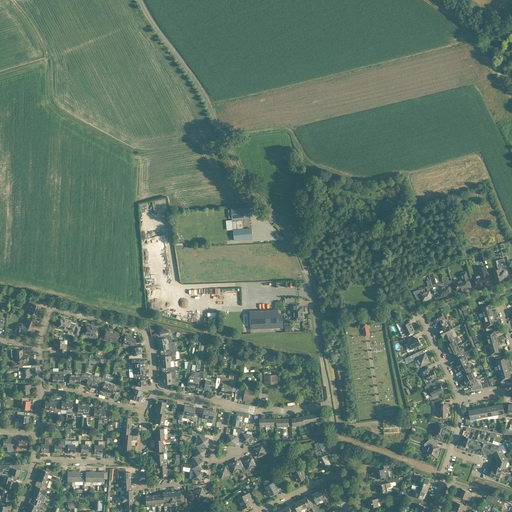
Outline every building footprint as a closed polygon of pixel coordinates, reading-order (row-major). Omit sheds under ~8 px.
[(231,210),(228,210),(229,217),(232,217),(232,219),(233,230),(234,240),(252,238),(252,229),(243,229),(243,226),(244,226),(244,222),(242,222),(242,218),(250,218),(250,208),(231,210)] [(481,262),(487,260),(485,252),(478,253),(481,262)] [(501,281),(502,280),(501,280),(503,279),(503,278),(507,277),(505,271),(507,271),(504,258),(496,261),(498,269),(493,271),(496,281),(498,281),(498,282),(501,281)] [(481,275),(474,277),(477,286),(478,286),(479,286),(479,287),(483,286),(483,285),(484,285),(490,283),(490,281),(488,273),(487,273),(485,267),(479,268),(481,275)] [(468,279),(466,272),(461,273),(463,280),(460,280),(460,281),(455,282),(457,291),(459,291),(459,292),(465,290),(465,289),(471,287),(468,279)] [(439,284),(436,285),(438,294),(439,297),(442,296),(451,294),(450,290),(451,290),(449,285),(447,277),(443,278),(444,283),(439,284)] [(419,290),(413,292),(415,295),(417,300),(422,299),(422,300),(421,300),(422,301),(422,302),(424,301),(424,302),(427,301),(432,299),(430,291),(427,291),(420,293),(419,290)] [(37,317),(41,307),(37,306),(39,301),(34,300),(30,299),(29,303),(31,303),(30,307),(28,314),(32,315),(37,317)] [(479,311),(478,312),(492,308),(491,308),(491,306),(492,306),(491,303),(490,303),(490,302),(486,303),(485,300),(478,302),(479,305),(481,305),(482,308),(479,309),(479,311)] [(294,303),(291,303),(292,312),(296,312),(296,316),(294,316),(294,321),(299,320),(303,319),(303,314),(302,314),(302,306),(300,306),(300,303),(294,303)] [(492,308),(478,312),(478,314),(483,313),(484,316),(494,314),(493,310),(492,310),(491,308),(492,308)] [(278,310),(250,311),(251,329),(283,328),(283,316),(283,314),(278,314),(278,310)] [(439,321),(440,324),(449,320),(445,312),(441,313),(437,315),(437,314),(433,316),(436,323),(439,321)] [(485,320),(480,321),(481,324),(483,323),(495,320),(494,318),(495,318),(494,314),(484,316),(485,320)] [(31,334),(35,322),(27,319),(24,325),(19,325),(19,332),(31,334)] [(65,321),(59,319),(57,328),(75,332),(74,335),(78,336),(80,327),(75,326),(76,324),(70,323),(71,321),(65,320),(65,321)] [(370,336),(368,328),(370,328),(368,320),(360,322),(362,330),(363,329),(364,337),(370,336)] [(440,334),(450,329),(449,327),(451,326),(451,325),(449,320),(440,324),(441,327),(441,329),(439,330),(440,331),(439,332),(440,334)] [(495,320),(483,323),(483,325),(486,324),(487,328),(486,328),(487,332),(493,330),(492,327),(496,326),(496,325),(497,325),(496,321),(495,321),(495,320)] [(403,321),(396,323),(401,333),(403,337),(406,335),(408,335),(412,333),(415,332),(410,322),(405,325),(403,321)] [(93,327),(87,326),(85,335),(97,338),(98,332),(96,331),(97,327),(93,326),(93,327)] [(453,328),(450,329),(440,334),(442,336),(443,337),(443,338),(445,337),(446,338),(448,341),(457,336),(453,328)] [(170,337),(168,330),(159,332),(160,336),(163,335),(163,338),(157,340),(158,345),(171,342),(172,342),(171,337),(170,337)] [(486,336),(482,337),(482,339),(497,335),(496,335),(495,334),(496,333),(495,330),(494,330),(493,330),(487,332),(485,332),(486,336)] [(112,332),(106,331),(105,333),(101,332),(100,339),(104,340),(105,339),(116,342),(117,338),(118,333),(112,331),(112,332)] [(123,343),(122,347),(128,348),(136,342),(135,340),(132,339),(131,339),(132,337),(132,336),(125,334),(124,339),(123,343)] [(497,335),(482,339),(483,341),(487,340),(488,344),(498,341),(497,337),(496,337),(496,336),(497,335)] [(459,341),(459,340),(458,340),(458,339),(457,336),(448,341),(449,340),(450,343),(446,345),(447,346),(447,347),(448,349),(449,349),(449,350),(458,346),(456,343),(457,343),(458,343),(458,342),(458,341),(459,341)] [(413,337),(404,341),(407,347),(409,351),(412,349),(421,345),(421,344),(420,341),(419,341),(418,338),(416,339),(415,340),(413,337)] [(54,340),(53,347),(58,348),(59,348),(59,351),(59,352),(63,352),(66,352),(66,344),(67,344),(67,340),(64,340),(59,340),(54,340)] [(489,348),(485,349),(485,351),(500,347),(499,347),(499,345),(500,345),(498,341),(488,344),(489,348)] [(128,349),(127,350),(128,351),(129,352),(130,352),(132,352),(133,355),(134,358),(141,358),(140,354),(141,353),(142,353),(140,346),(139,347),(137,347),(137,346),(136,342),(128,348),(128,349)] [(171,342),(158,345),(160,350),(165,349),(166,352),(172,352),(176,351),(175,347),(174,346),(172,347),(171,342)] [(459,348),(458,346),(449,350),(449,351),(449,352),(450,353),(451,354),(452,355),(455,354),(456,356),(469,350),(465,352),(463,349),(462,348),(461,348),(460,348),(459,348)] [(500,347),(485,351),(486,353),(490,352),(491,356),(501,353),(500,352),(501,352),(501,349),(500,349),(499,347),(500,347)] [(20,360),(20,363),(19,363),(20,364),(15,365),(15,367),(19,366),(22,366),(22,363),(24,363),(28,362),(29,361),(29,359),(28,358),(28,355),(23,355),(22,350),(16,350),(16,349),(11,350),(11,352),(12,357),(14,357),(16,356),(16,360),(20,360)] [(466,357),(471,354),(469,350),(456,356),(456,357),(458,356),(459,358),(455,361),(456,362),(455,362),(457,366),(468,361),(466,357)] [(161,356),(160,356),(161,362),(173,361),(174,361),(174,359),(175,359),(175,355),(176,355),(175,351),(172,352),(166,352),(166,356),(161,356)] [(405,359),(403,359),(404,362),(406,361),(406,362),(407,361),(409,362),(414,360),(414,359),(415,359),(415,358),(417,361),(418,361),(421,366),(425,364),(429,362),(426,355),(425,353),(422,354),(421,351),(405,359)] [(500,356),(499,354),(501,353),(491,356),(493,355),(494,359),(495,358),(496,362),(494,363),(494,364),(494,365),(507,361),(505,361),(505,360),(507,359),(506,356),(505,356),(504,355),(500,356)] [(142,361),(142,359),(131,359),(132,369),(146,368),(146,365),(144,365),(144,361),(142,361)] [(174,366),(173,361),(161,362),(162,368),(168,367),(168,370),(174,369),(177,369),(177,368),(176,367),(175,367),(175,366),(174,366)] [(469,364),(468,361),(457,366),(459,370),(460,371),(465,369),(466,372),(465,372),(473,368),(475,367),(474,365),(473,364),(472,364),(472,363),(471,363),(470,363),(469,363),(469,364)] [(494,364),(492,365),(493,367),(494,367),(497,366),(498,370),(509,367),(508,363),(507,363),(506,361),(494,365),(494,364)] [(15,367),(7,367),(7,368),(8,371),(19,370),(19,371),(18,371),(19,377),(20,378),(22,378),(30,377),(30,376),(31,376),(31,373),(30,372),(29,372),(29,368),(23,369),(22,366),(19,366),(15,367)] [(428,366),(420,370),(424,379),(427,377),(429,381),(433,379),(432,378),(436,377),(434,371),(433,369),(430,370),(428,366)] [(499,373),(495,375),(496,377),(509,373),(510,373),(509,373),(509,371),(510,371),(509,367),(498,370),(499,373)] [(129,369),(129,377),(130,377),(142,377),(141,374),(145,374),(145,370),(146,370),(146,368),(132,369),(129,369)] [(465,382),(475,377),(472,372),(475,371),(473,368),(465,372),(466,375),(463,377),(464,378),(463,379),(465,382)] [(58,371),(53,371),(53,369),(50,369),(50,372),(50,379),(52,379),(52,383),(55,383),(55,384),(58,384),(58,371)] [(58,371),(58,384),(60,384),(60,383),(63,383),(63,379),(66,379),(66,370),(63,369),(63,371),(58,371)] [(162,379),(171,378),(175,378),(174,369),(168,370),(168,373),(162,373),(162,379)] [(72,374),(72,370),(66,370),(66,371),(66,379),(69,379),(69,383),(72,383),(72,384),(74,384),(75,375),(72,374)] [(80,373),(80,371),(79,371),(78,370),(76,372),(75,372),(75,375),(74,384),(77,384),(77,383),(80,383),(80,380),(83,380),(85,373),(80,373)] [(188,381),(187,386),(192,387),(195,372),(195,371),(192,370),(191,375),(189,376),(189,377),(188,377),(188,381)] [(202,378),(203,371),(201,371),(198,372),(195,372),(192,387),(197,388),(198,385),(201,385),(202,378)] [(203,389),(209,390),(211,377),(206,376),(206,372),(203,371),(202,378),(201,385),(204,386),(203,389)] [(247,384),(258,384),(257,372),(247,372),(247,384)] [(89,375),(85,373),(83,380),(87,381),(85,385),(89,386),(88,387),(91,388),(94,375),(89,374),(89,375)] [(509,373),(496,377),(498,376),(498,378),(501,378),(502,381),(500,382),(501,385),(508,384),(507,380),(511,379),(511,378),(511,374),(510,375),(509,373),(510,373),(509,373)] [(94,375),(91,388),(93,388),(93,387),(96,388),(97,385),(100,386),(102,378),(97,376),(94,375)] [(211,377),(209,390),(214,391),(214,390),(215,388),(218,388),(220,377),(220,375),(217,375),(216,377),(211,376),(211,377)] [(277,376),(266,376),(266,384),(277,384),(277,376)] [(105,378),(102,377),(102,378),(100,386),(102,387),(101,390),(104,391),(104,392),(106,393),(111,379),(105,377),(105,378)] [(142,379),(142,377),(130,377),(131,380),(133,380),(133,386),(135,386),(142,386),(146,386),(145,379),(142,379)] [(226,393),(228,380),(228,378),(220,377),(218,388),(221,389),(220,392),(226,393)] [(476,380),(475,377),(465,382),(466,386),(467,385),(468,387),(471,386),(472,387),(473,390),(482,388),(482,385),(480,381),(479,380),(478,380),(478,379),(477,380),(476,380)] [(116,391),(117,387),(117,385),(118,382),(111,379),(106,393),(109,393),(109,392),(112,393),(113,390),(116,391)] [(235,391),(236,382),(228,380),(226,393),(231,394),(232,391),(235,391)] [(26,385),(25,382),(20,382),(17,383),(18,385),(16,385),(16,391),(21,390),(21,394),(25,394),(30,393),(29,388),(31,388),(30,384),(26,385)] [(435,386),(433,383),(435,382),(424,387),(431,399),(438,398),(437,395),(444,391),(440,383),(435,386)] [(132,386),(130,393),(131,393),(142,397),(143,394),(142,394),(143,391),(141,390),(142,387),(142,386),(135,386),(133,386),(132,386)] [(246,389),(244,400),(252,401),(253,391),(246,389)] [(142,399),(142,397),(131,393),(130,393),(128,398),(130,399),(129,401),(135,403),(136,401),(140,402),(141,399),(142,399)] [(29,410),(30,402),(25,401),(26,398),(19,397),(19,403),(22,403),(21,409),(24,409),(29,410)] [(66,409),(67,400),(65,399),(65,401),(62,401),(61,406),(58,405),(58,412),(61,412),(61,408),(66,409)] [(447,417),(447,409),(448,404),(444,404),(444,399),(432,402),(432,403),(432,404),(433,405),(433,406),(434,406),(434,407),(435,407),(435,408),(436,408),(437,408),(437,409),(438,409),(438,412),(437,412),(436,413),(436,414),(436,415),(437,416),(438,416),(438,417),(447,417)] [(58,415),(58,412),(58,405),(56,405),(56,402),(53,402),(53,400),(51,400),(50,410),(50,413),(55,414),(55,415),(58,415)] [(66,413),(66,414),(71,414),(71,413),(74,413),(75,406),(72,406),(73,402),(69,402),(70,400),(67,400),(66,409),(66,413)] [(83,415),(83,402),(81,402),(81,404),(78,403),(78,407),(75,406),(74,413),(74,416),(82,416),(83,415)] [(90,428),(91,417),(91,411),(88,411),(89,404),(86,404),(86,402),(83,402),(83,415),(86,415),(86,417),(87,428),(90,428)] [(501,403),(497,404),(498,414),(504,413),(504,415),(506,415),(506,410),(504,410),(503,405),(503,404),(501,404),(501,403)] [(179,410),(178,411),(177,410),(178,417),(179,417),(178,420),(181,421),(182,418),(187,418),(188,415),(190,407),(184,406),(184,409),(182,408),(181,409),(181,410),(179,410)] [(99,417),(100,407),(97,407),(97,408),(94,408),(94,411),(91,411),(91,417),(93,418),(94,416),(99,417)] [(107,423),(107,421),(108,412),(105,412),(105,409),(102,409),(102,407),(100,407),(99,417),(99,420),(104,420),(104,423),(107,423)] [(195,408),(190,407),(188,415),(187,418),(193,420),(193,421),(193,422),(197,422),(197,419),(198,414),(194,413),(195,408)] [(470,421),(470,419),(476,418),(474,408),(470,409),(470,410),(469,410),(469,413),(466,414),(466,421),(469,421),(470,421)] [(207,422),(209,410),(203,409),(202,415),(199,414),(197,424),(199,425),(201,421),(206,423),(206,422),(207,422)] [(214,426),(216,417),(213,417),(214,411),(209,410),(207,422),(212,423),(211,426),(214,426)] [(17,414),(16,417),(19,418),(19,422),(28,423),(29,416),(24,415),(24,412),(17,411),(17,414)] [(234,414),(233,420),(242,421),(244,422),(245,417),(249,418),(249,414),(238,412),(237,415),(236,415),(234,414)] [(128,417),(128,414),(121,414),(121,417),(119,416),(119,422),(131,423),(132,418),(128,417)] [(245,431),(245,427),(246,422),(244,422),(242,421),(233,420),(232,425),(237,426),(236,429),(241,430),(245,431)] [(442,439),(447,425),(438,422),(434,436),(438,437),(438,438),(440,439),(441,438),(442,439)] [(228,438),(227,443),(235,445),(236,444),(237,437),(240,438),(241,431),(241,430),(236,429),(236,432),(238,432),(237,436),(233,436),(229,435),(228,435),(227,438),(228,438)] [(241,431),(240,438),(243,438),(242,442),(250,444),(251,439),(252,439),(252,436),(252,435),(244,434),(244,431),(241,431)] [(192,432),(191,437),(199,439),(198,445),(202,446),(204,446),(206,446),(207,446),(208,443),(207,443),(208,438),(204,437),(205,434),(200,433),(198,433),(195,433),(192,432)] [(52,443),(52,440),(52,437),(45,437),(45,440),(45,444),(41,444),(41,452),(41,453),(44,453),(48,453),(48,448),(51,448),(52,443)] [(468,448),(471,438),(466,437),(465,440),(464,439),(463,442),(464,443),(463,446),(468,448)] [(476,440),(473,449),(478,451),(482,439),(477,437),(476,440)] [(425,444),(425,445),(425,446),(428,449),(426,454),(435,457),(436,456),(437,457),(438,453),(437,453),(439,448),(439,447),(436,446),(438,440),(433,439),(430,438),(429,441),(426,443),(425,443),(425,444)] [(476,440),(471,438),(468,448),(468,447),(473,449),(476,440)] [(14,452),(14,449),(14,444),(11,444),(11,439),(3,439),(3,444),(3,446),(7,447),(7,451),(14,452)] [(27,448),(27,439),(19,439),(18,444),(15,444),(15,449),(15,450),(21,450),(21,448),(27,448)] [(478,451),(483,453),(484,453),(483,453),(486,444),(487,442),(487,441),(482,439),(478,451)] [(65,448),(65,443),(65,441),(58,440),(58,444),(55,444),(54,448),(54,453),(61,453),(61,448),(65,448)] [(325,440),(319,443),(321,447),(322,449),(328,446),(325,440)] [(78,448),(78,443),(78,441),(72,441),(71,445),(68,445),(68,448),(68,453),(75,453),(75,448),(78,448)] [(91,448),(91,443),(91,441),(85,441),(85,445),(81,445),(81,448),(81,453),(88,453),(88,448),(91,448)] [(105,449),(105,444),(105,441),(98,441),(98,445),(94,445),(94,446),(94,449),(94,453),(95,454),(95,455),(98,455),(98,454),(101,454),(101,449),(105,449)] [(258,447),(255,449),(258,456),(263,454),(263,455),(266,453),(266,452),(264,449),(262,445),(264,444),(263,441),(261,442),(257,444),(258,447)] [(489,452),(493,454),(500,446),(492,443),(492,445),(489,454),(489,452)] [(204,458),(205,454),(204,454),(205,449),(201,449),(202,446),(198,445),(195,444),(194,447),(196,448),(195,456),(200,457),(203,458),(204,458)] [(484,453),(489,454),(492,445),(486,444),(483,453),(484,453)] [(131,452),(131,446),(122,445),(122,451),(120,450),(120,454),(127,454),(127,451),(131,452)] [(493,454),(495,457),(504,453),(500,446),(493,454)] [(325,455),(322,450),(313,454),(320,467),(322,466),(324,469),(331,466),(326,455),(325,455)] [(202,469),(203,466),(202,466),(203,461),(199,460),(200,457),(195,456),(193,456),(192,459),(194,459),(193,467),(199,468),(201,469),(202,469)] [(252,458),(252,457),(249,458),(249,459),(244,461),(246,465),(243,466),(246,472),(249,471),(248,469),(256,465),(252,457),(252,458)] [(241,467),(237,461),(233,463),(232,462),(230,464),(233,472),(241,468),(244,474),(246,472),(243,466),(241,467)] [(381,469),(375,470),(377,478),(382,477),(385,477),(385,479),(389,478),(388,472),(387,468),(394,467),(394,464),(390,463),(388,463),(389,465),(385,465),(380,466),(381,469)] [(16,469),(17,465),(13,465),(8,465),(0,465),(0,472),(2,473),(3,469),(11,471),(10,475),(19,477),(20,470),(16,469)] [(492,470),(501,473),(503,468),(496,465),(494,465),(492,470)] [(40,472),(39,475),(40,475),(47,478),(47,477),(48,475),(50,475),(53,474),(54,470),(52,469),(47,467),(45,471),(42,469),(41,473),(40,472)] [(190,471),(189,478),(192,478),(192,479),(196,480),(200,480),(201,480),(202,477),(201,477),(202,472),(198,471),(199,468),(193,467),(192,467),(191,467),(191,471),(190,471)] [(220,474),(216,475),(219,479),(222,478),(223,477),(229,474),(230,476),(230,477),(232,478),(234,477),(233,475),(232,473),(230,469),(227,470),(226,467),(218,470),(220,474)] [(306,474),(304,470),(303,467),(295,470),(293,472),(291,473),(291,474),(291,475),(292,475),(294,475),(296,478),(296,479),(297,480),(298,482),(305,478),(304,475),(306,474)] [(119,475),(117,479),(119,479),(121,478),(130,478),(130,476),(131,476),(131,475),(131,473),(130,473),(130,472),(126,472),(125,469),(119,470),(119,475)] [(492,470),(490,475),(493,476),(493,477),(496,478),(496,477),(499,478),(501,473),(492,470)] [(82,482),(83,477),(80,477),(80,472),(76,472),(76,471),(74,471),(73,487),(75,487),(75,482),(80,482),(82,482)] [(82,485),(82,487),(84,487),(84,485),(84,482),(85,482),(86,482),(86,484),(90,484),(90,487),(91,487),(92,471),(89,471),(89,472),(86,472),(86,477),(83,477),(82,482),(83,482),(82,485)] [(98,482),(98,485),(104,485),(104,482),(104,479),(107,479),(107,477),(107,472),(101,471),(101,472),(98,472),(98,482)] [(47,478),(40,475),(39,478),(38,478),(37,480),(42,482),(41,485),(47,487),(49,481),(48,480),(49,478),(47,477),(47,478)] [(269,496),(277,492),(280,491),(279,488),(282,486),(277,475),(268,479),(270,484),(265,486),(269,496)] [(14,489),(15,482),(10,481),(11,478),(6,476),(4,476),(2,482),(6,483),(5,487),(9,488),(14,489)] [(418,482),(416,485),(426,489),(427,486),(429,486),(428,487),(429,487),(430,483),(428,483),(430,479),(425,477),(421,476),(419,482),(418,482)] [(379,493),(384,492),(387,491),(387,487),(391,487),(390,483),(392,482),(399,481),(399,477),(391,479),(387,480),(387,483),(378,485),(379,493)] [(34,489),(33,492),(34,492),(41,494),(43,495),(45,496),(47,490),(49,491),(50,488),(47,487),(41,485),(40,488),(36,486),(35,490),(34,489)] [(197,490),(197,485),(190,486),(188,486),(188,489),(192,489),(193,490),(191,492),(194,496),(196,495),(200,503),(204,501),(209,503),(201,488),(197,490)] [(417,490),(414,496),(421,498),(423,499),(424,495),(426,496),(427,492),(426,492),(425,492),(426,489),(416,485),(415,489),(417,490)] [(11,495),(6,493),(7,490),(2,489),(0,488),(0,499),(2,500),(2,499),(9,502),(11,495)] [(326,492),(325,488),(318,491),(322,500),(326,498),(326,499),(329,498),(329,496),(333,494),(331,490),(326,492)] [(469,500),(472,493),(462,489),(459,496),(469,500)] [(486,497),(488,493),(474,489),(472,492),(475,493),(486,497)] [(181,495),(180,491),(174,491),(175,500),(178,500),(179,502),(180,502),(184,501),(184,495),(181,495)] [(318,491),(312,495),(314,498),(314,499),(317,504),(320,503),(319,501),(322,500),(318,491)] [(32,495),(31,497),(36,499),(35,502),(41,504),(42,501),(43,501),(45,496),(43,495),(41,494),(34,492),(33,495),(32,495)] [(244,509),(251,505),(249,500),(252,499),(249,493),(238,498),(244,509)] [(486,499),(497,504),(499,498),(488,494),(486,499)] [(143,507),(148,507),(149,507),(149,504),(152,504),(151,495),(148,496),(148,495),(146,495),(145,495),(146,496),(145,496),(145,497),(142,497),(142,500),(143,507)] [(301,498),(300,499),(301,500),(300,500),(304,508),(307,506),(308,508),(311,507),(312,508),(313,511),(317,511),(315,507),(312,501),(309,503),(307,498),(307,497),(305,498),(304,498),(303,497),(301,498)] [(409,497),(408,500),(414,502),(418,504),(417,508),(419,508),(417,511),(426,511),(428,510),(428,508),(429,507),(424,506),(420,504),(421,501),(414,498),(409,497)] [(370,508),(375,507),(379,506),(378,502),(381,501),(380,498),(374,499),(369,500),(370,508)] [(304,508),(300,500),(300,501),(299,500),(298,500),(296,501),(296,502),(294,503),(296,507),(298,511),(301,511),(302,511),(301,509),(304,508)] [(44,505),(41,504),(35,502),(34,504),(30,503),(29,506),(28,506),(27,508),(28,509),(35,511),(36,511),(37,511),(38,511),(40,507),(43,508),(44,505)] [(131,511),(132,511),(133,511),(133,509),(134,508),(133,508),(133,502),(122,502),(122,505),(119,505),(120,511),(130,511),(131,511)] [(466,506),(457,502),(454,510),(459,511),(464,511),(466,509),(468,510),(469,507),(479,511),(481,508),(467,502),(466,506)]
